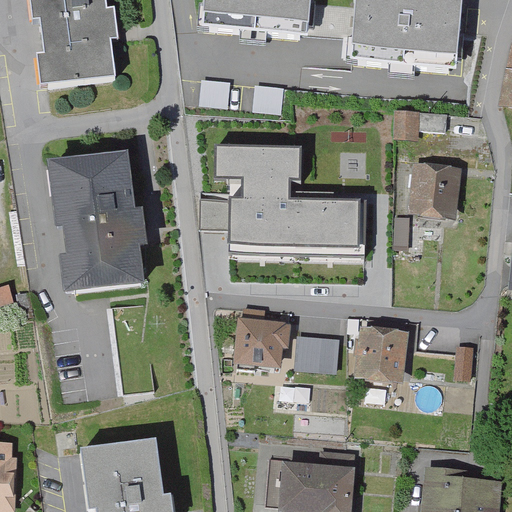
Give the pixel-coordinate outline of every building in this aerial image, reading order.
[(116,82),(111,44),(119,43),(115,13),(107,14),(105,0),(28,0),(32,26),(41,25),(45,60),(36,61),(40,92),(116,82)] [(311,6),(311,0),(204,0),(204,10),(211,11),(209,34),(241,37),(242,34),(266,36),(266,39),(300,42),(303,6),(311,6)] [(452,39),(459,40),(463,1),(450,0),(356,0),(352,43),(360,44),(358,67),(390,70),(390,67),(414,69),(414,72),(449,75),(452,39)] [(313,33),(341,35),(343,7),(314,5),(313,33)] [(511,60),(503,107),(511,109),(511,60)] [(229,89),(202,86),(200,107),(227,109),(229,89)] [(282,94),(255,92),(253,112),(280,115),(282,94)] [(394,117),(394,114),(394,108),(376,107),(376,113),(376,115),(342,114),(341,139),(352,140),(352,141),(398,142),(398,118),(394,117)] [(418,118),(398,118),(398,142),(418,143),(418,135),(448,136),(448,119),(418,118)] [(227,184),(229,201),(229,202),(228,232),(228,246),(366,249),(366,204),(301,186),(302,151),(227,150),(227,184)] [(142,286),(137,249),(145,248),(141,217),(133,218),(126,161),(51,170),(58,231),(66,230),(71,264),(62,265),(66,296),(142,286)] [(418,172),(413,214),(451,219),(455,176),(418,172)] [(199,232),(228,232),(229,202),(200,201),(199,232)] [(410,249),(420,249),(420,220),(411,220),(410,249)] [(396,225),(394,251),(406,252),(406,235),(405,225),(396,225)] [(399,267),(398,286),(413,286),(414,267),(399,267)] [(0,306),(9,304),(6,290),(0,291),(0,306)] [(155,394),(144,306),(112,310),(123,398),(155,394)] [(263,328),(264,312),(244,311),(243,326),(241,326),(237,372),(255,373),(256,366),(278,367),(279,349),(286,350),(288,330),(263,328)] [(389,325),(369,323),(368,336),(365,336),(361,378),(399,382),(403,340),(387,338),(389,325)] [(322,342),(298,340),(296,370),(320,372),(322,342)] [(336,374),(338,344),(322,342),(320,372),(336,374)] [(469,382),(472,353),(459,351),(456,381),(469,382)] [(172,511),(171,500),(162,501),(156,444),(80,454),(87,511),(172,511)] [(7,450),(0,450),(0,509),(9,510),(11,465),(6,465),(7,450)] [(270,463),(265,511),(277,511),(347,511),(353,460),(322,457),(320,472),(286,469),(286,464),(270,463)] [(427,511),(492,511),(494,491),(459,487),(460,479),(431,477),(427,511)]
